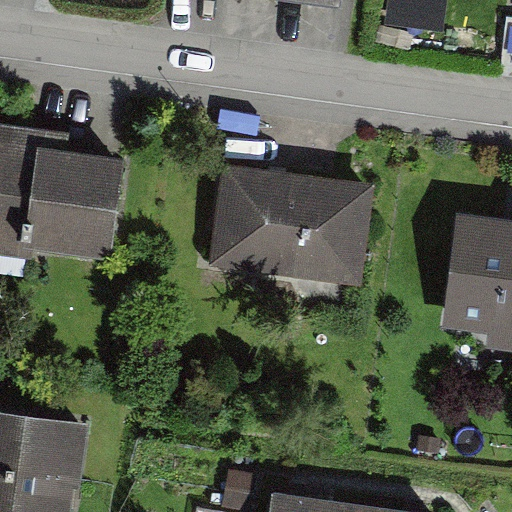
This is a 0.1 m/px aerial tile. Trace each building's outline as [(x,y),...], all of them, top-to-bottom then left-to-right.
[(342,14),(344,0),(243,0),(243,1),(342,14)] [(40,122),(0,116),(0,249),(32,254),(34,241),(111,251),(124,146),(38,135),(40,122)] [(376,176),(224,156),(210,261),(362,281),(376,176)] [(511,222),(465,217),(452,315),(499,321),(497,336),(511,338),(511,222)] [(90,414),(0,401),(0,511),(70,511),(75,478),(80,479),(90,414)] [(352,511),(355,493),(273,482),(268,511),(352,511)] [(352,511),(435,511),(437,504),(355,493),(352,511)]
